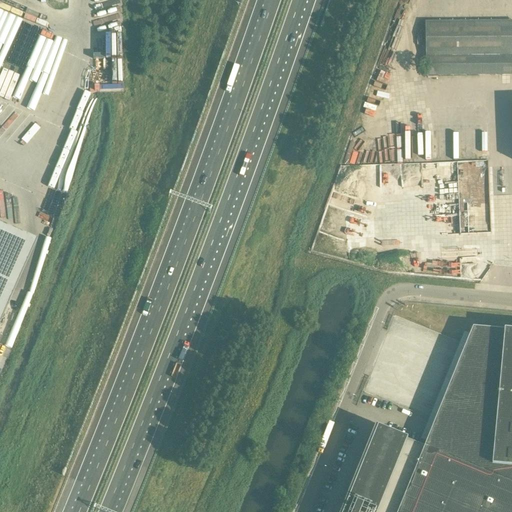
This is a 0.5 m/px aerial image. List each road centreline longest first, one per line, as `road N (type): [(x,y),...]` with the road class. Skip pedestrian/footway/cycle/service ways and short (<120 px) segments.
road 1 (motorway): [(272,0),(79,511)]
road 2 (motorway): [(106,511),(299,0)]
road 3 (unclassified): [(511,303),(399,298),(302,511)]
